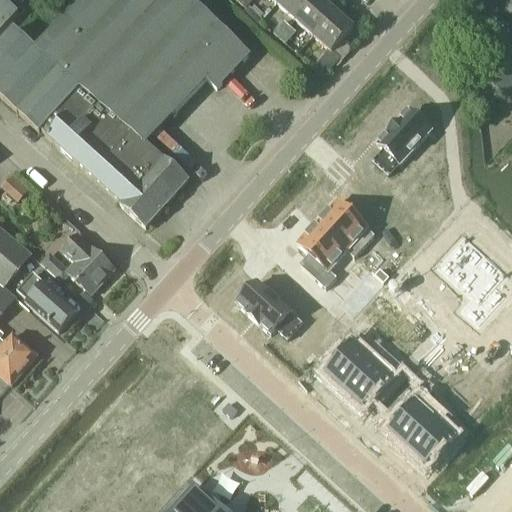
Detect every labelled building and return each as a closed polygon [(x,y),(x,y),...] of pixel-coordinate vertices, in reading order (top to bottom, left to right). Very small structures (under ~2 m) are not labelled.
[(9,8),(16,0),(3,0),(2,1),(0,4),(0,36),(19,17),(9,8)] [(146,233),(177,199),(188,186),(146,149),(207,86),(217,96),(250,61),(186,0),(85,0),(35,53),(13,34),(0,48),(0,101),(40,137),(41,135),(121,208),(120,209),(146,233)] [(238,0),(236,3),(246,12),(256,0),(268,0),(277,8),(284,0),(238,0)] [(296,25),(318,0),(317,0),(284,0),(277,8),(296,25)] [(313,40),(335,16),(318,0),(296,25),(313,40)] [(511,0),(486,0),(511,24),(511,0)] [(329,54),(313,72),(323,81),(340,62),(332,55),(353,32),(335,16),(313,40),(329,54)] [(280,42),(290,30),(285,25),(274,37),(280,42)] [(285,47),(296,35),(290,30),(280,42),(285,47)] [(501,98),(511,86),(511,44),(509,42),(478,76),(501,98)] [(383,154),(372,166),(388,180),(399,168),(400,169),(431,135),(408,114),(398,126),(397,126),(387,137),(388,137),(377,149),(383,154)] [(13,179),(2,192),(17,205),(28,192),(13,179)] [(336,206),(316,227),(347,255),(347,256),(354,263),(374,241),(336,206)] [(316,227),(296,248),(308,259),(299,270),(325,294),(336,282),(329,276),(347,256),(347,255),(316,227)] [(0,379),(10,388),(36,358),(11,337),(4,346),(0,342),(0,317),(14,301),(2,290),(30,258),(0,231),(0,379)] [(48,258),(40,266),(58,283),(65,277),(90,300),(113,274),(76,239),(61,255),(74,267),(66,275),(48,258)] [(465,244),(438,274),(456,291),(484,261),(465,244)] [(484,261),(456,291),(475,308),(502,278),(484,261)] [(26,307),(59,336),(76,317),(32,278),(17,295),(28,304),(26,307)] [(257,286),(236,308),(248,319),(259,329),(270,339),(276,334),(287,344),(302,328),(290,318),(291,317),(257,286)] [(351,351),(325,379),(343,395),(369,367),(351,351)] [(369,367),(343,395),(361,411),(386,383),(369,367)] [(414,409),(389,437),(406,453),(432,425),(414,409)] [(432,425),(406,453),(424,469),(450,441),(432,425)] [(213,511),(191,492),(173,511),(213,511)]
